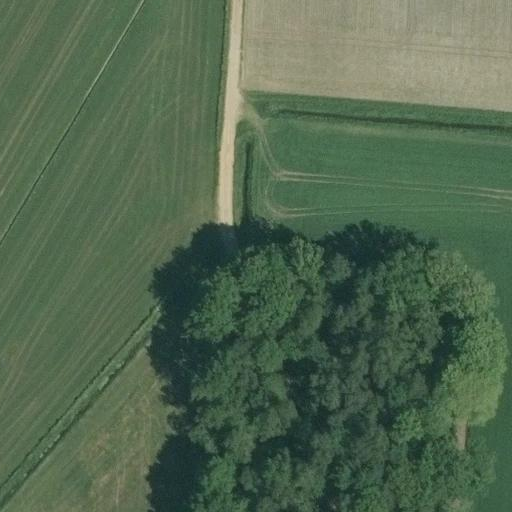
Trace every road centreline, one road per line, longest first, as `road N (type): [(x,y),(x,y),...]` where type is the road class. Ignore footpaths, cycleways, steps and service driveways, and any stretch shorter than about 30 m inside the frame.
road 1 (track): [(511,119),(231,98)]
road 2 (track): [(231,98),(224,199),(231,271)]
